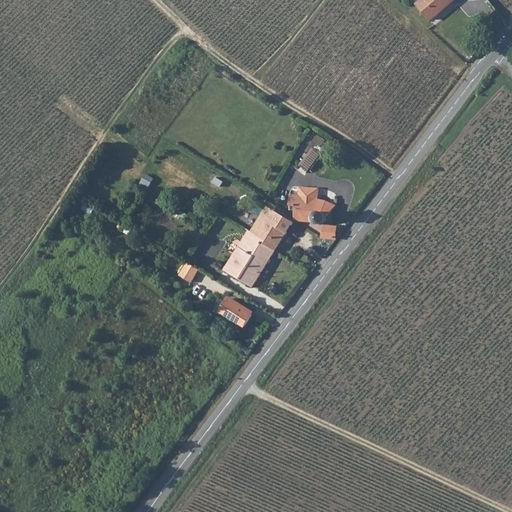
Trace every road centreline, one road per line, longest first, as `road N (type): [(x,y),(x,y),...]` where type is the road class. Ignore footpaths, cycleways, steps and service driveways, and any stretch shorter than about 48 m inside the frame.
road 1 (tertiary): [(146,511),(511,37)]
road 2 (track): [(0,278),(180,23)]
road 3 (track): [(399,178),(251,81),(156,0)]
road 4 (track): [(511,511),(243,385)]
